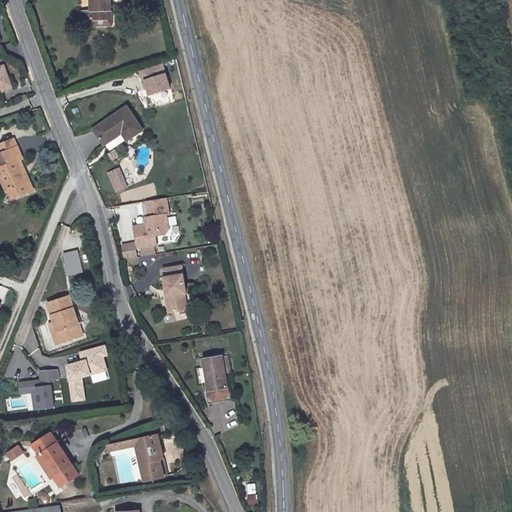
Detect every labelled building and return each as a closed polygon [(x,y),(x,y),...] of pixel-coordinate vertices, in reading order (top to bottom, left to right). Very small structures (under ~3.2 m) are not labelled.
[(113,21),(111,0),(91,0),(91,15),(85,15),(85,28),(93,28),(93,21),(113,21)] [(164,64),(140,72),(148,98),(173,90),(164,64)] [(0,90),(11,87),(5,66),(0,67),(0,90)] [(128,108),(95,130),(106,146),(123,134),(128,142),(144,132),(128,108)] [(18,139),(0,146),(0,156),(4,167),(2,168),(8,184),(11,182),(15,194),(33,188),(30,179),(28,179),(18,154),(23,152),(18,139)] [(116,150),(110,155),(114,161),(120,156),(116,150)] [(107,173),(115,193),(129,188),(120,168),(107,173)] [(146,204),(148,219),(150,226),(141,227),(130,229),(133,251),(152,248),(150,238),(164,236),(168,231),(165,216),(169,215),(166,200),(146,203),(146,204)] [(168,225),(175,224),(175,215),(167,216),(168,225)] [(78,249),(64,254),(70,274),(85,269),(78,249)] [(169,270),(177,315),(195,312),(191,294),(194,294),(189,267),(169,270)] [(55,320),(62,342),(83,336),(71,296),(50,302),(55,320)] [(51,313),(58,335),(62,342),(55,320),(51,313)] [(62,361),(69,402),(84,399),(80,376),(90,374),(91,383),(107,380),(102,349),(79,353),(80,358),(62,361)] [(234,357),(227,358),(229,374),(237,373),(234,357)] [(214,392),(232,389),(227,358),(209,361),(214,392)] [(41,380),(19,383),(20,395),(30,394),(32,411),(56,408),(52,379),(60,378),(59,368),(40,370),(41,380)] [(232,389),(214,392),(217,416),(235,413),(232,389)] [(162,473),(157,452),(163,451),(157,428),(138,432),(140,439),(144,456),(138,457),(143,477),(162,473)] [(44,453),(56,471),(53,473),(61,485),(80,473),(53,431),(34,444),(41,454),(44,453)] [(115,444),(133,440),(140,439),(138,432),(114,437),(115,444)] [(108,445),(115,444),(114,437),(107,438),(108,445)] [(133,440),(138,457),(144,456),(140,439),(133,440)] [(11,459),(23,452),(19,446),(7,454),(11,459)] [(167,471),(163,451),(157,452),(162,473),(167,471)] [(38,457),(50,475),(53,473),(56,471),(44,453),(41,454),(38,457)]
